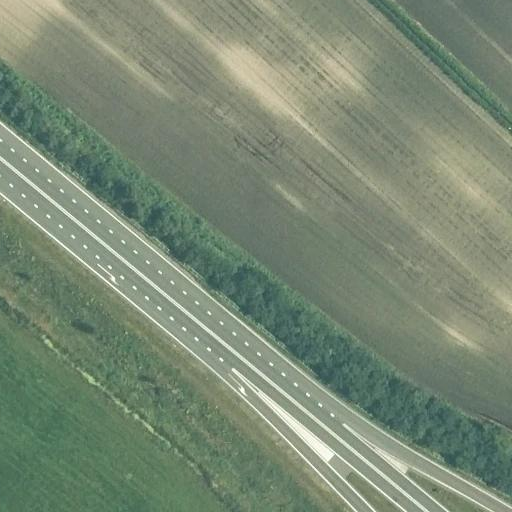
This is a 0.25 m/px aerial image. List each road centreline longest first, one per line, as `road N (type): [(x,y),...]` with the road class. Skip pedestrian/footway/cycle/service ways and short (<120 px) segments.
road 1 (trunk): [(244,361),(0,159)]
road 2 (trunk): [(244,361),(298,445),(364,511)]
road 3 (trunk): [(501,511),(455,483),(333,434)]
road 4 (trunk): [(427,511),(333,434)]
